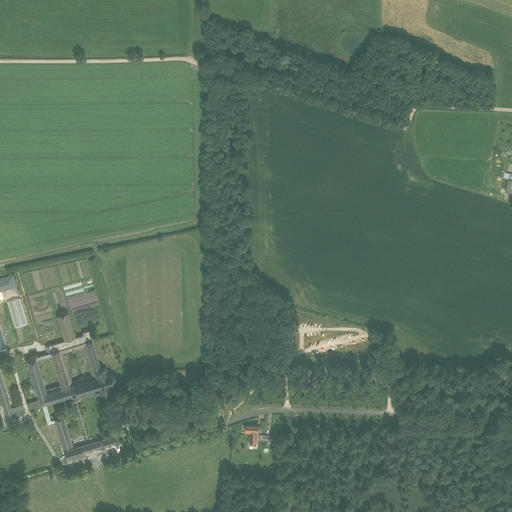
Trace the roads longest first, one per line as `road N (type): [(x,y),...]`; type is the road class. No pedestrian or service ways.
road 1 (unclassified): [(69,471),(268,410),(511,418)]
road 2 (track): [(511,110),(420,105),(397,127),(232,71),(210,73)]
